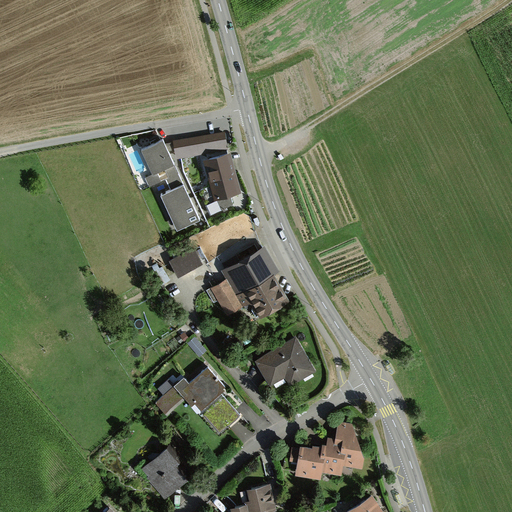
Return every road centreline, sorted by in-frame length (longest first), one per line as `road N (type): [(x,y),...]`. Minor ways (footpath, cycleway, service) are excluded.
road 1 (tertiary): [(370,377),(288,246),(214,0)]
road 2 (track): [(256,154),(511,0)]
road 3 (residential): [(370,377),(254,441),(181,511)]
road 4 (track): [(152,124),(0,151)]
road 5 (tertiary): [(425,511),(370,377)]
